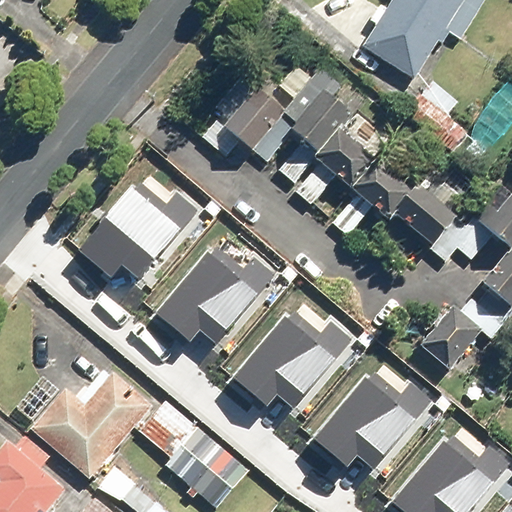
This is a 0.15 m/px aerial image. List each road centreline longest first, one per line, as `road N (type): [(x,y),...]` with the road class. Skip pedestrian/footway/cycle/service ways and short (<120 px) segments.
road 1 (unknown): [(11,260),(35,262),(341,511)]
road 2 (tertiary): [(175,0),(0,211)]
road 3 (unknown): [(11,260),(15,284),(69,341),(55,372)]
